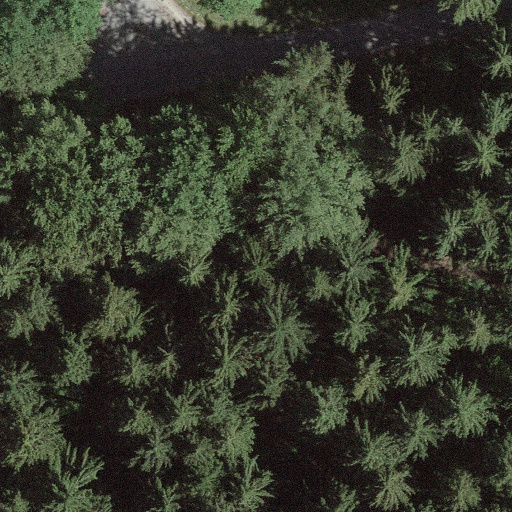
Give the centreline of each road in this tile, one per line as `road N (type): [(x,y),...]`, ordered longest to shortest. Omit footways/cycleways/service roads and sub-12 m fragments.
road 1 (tertiary): [(0,96),(144,61),(507,0)]
road 2 (track): [(331,511),(0,227)]
